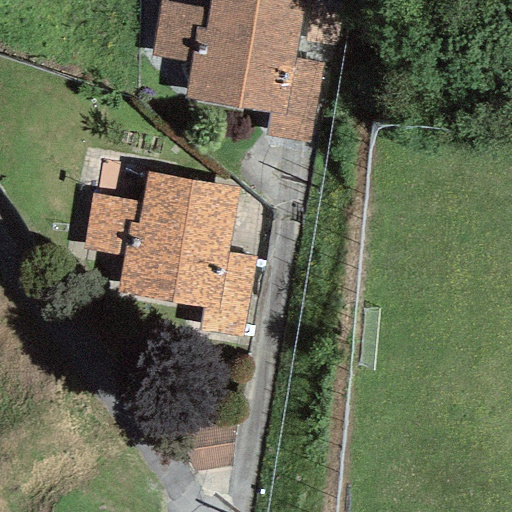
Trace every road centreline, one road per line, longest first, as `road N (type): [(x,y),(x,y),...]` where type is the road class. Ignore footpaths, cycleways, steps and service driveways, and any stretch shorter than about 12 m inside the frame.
road 1 (unknown): [(225,511),(266,205),(261,183),(232,144)]
road 2 (track): [(0,223),(53,273),(144,419)]
